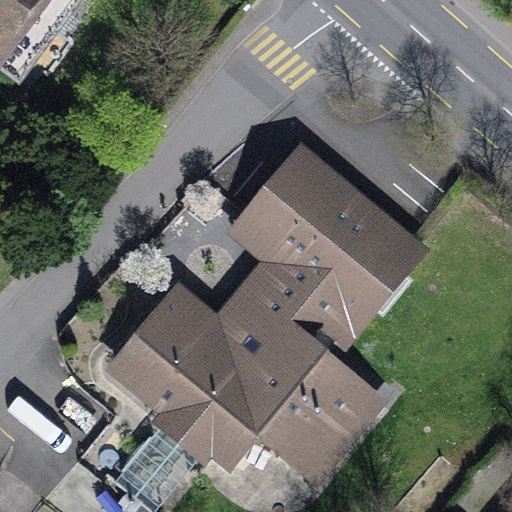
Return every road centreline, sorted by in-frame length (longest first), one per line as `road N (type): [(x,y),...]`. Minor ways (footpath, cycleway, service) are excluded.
road 1 (residential): [(355,0),(278,61),(0,352)]
road 2 (primary): [(385,0),(511,110)]
